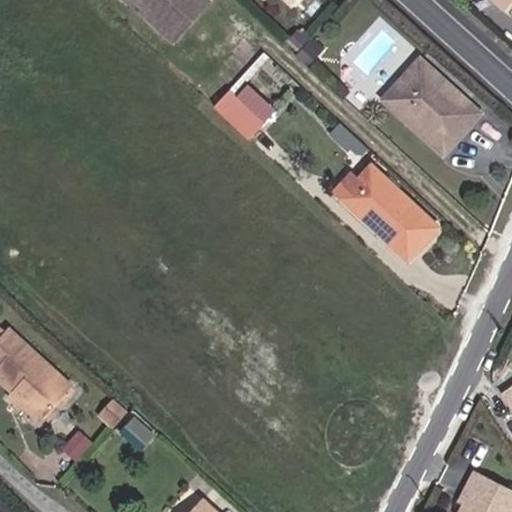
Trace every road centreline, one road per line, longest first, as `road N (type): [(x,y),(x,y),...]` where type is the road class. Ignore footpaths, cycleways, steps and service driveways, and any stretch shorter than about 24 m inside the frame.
road 1 (residential): [(511,291),(404,511)]
road 2 (residential): [(418,0),(511,80)]
